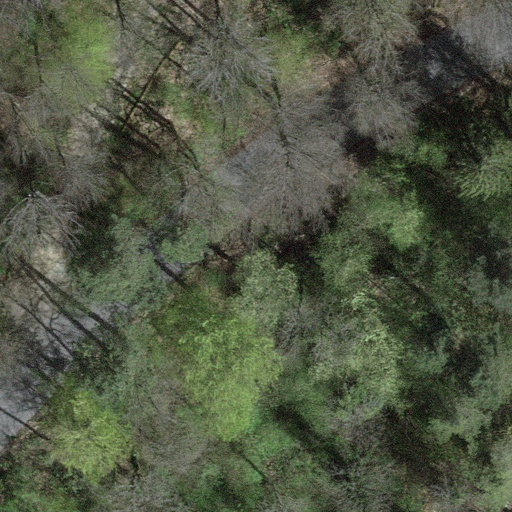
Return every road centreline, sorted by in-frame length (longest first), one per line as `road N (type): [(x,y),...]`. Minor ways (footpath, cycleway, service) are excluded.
road 1 (unclassified): [(511,32),(314,123),(0,401)]
road 2 (track): [(119,0),(46,213),(27,372)]
